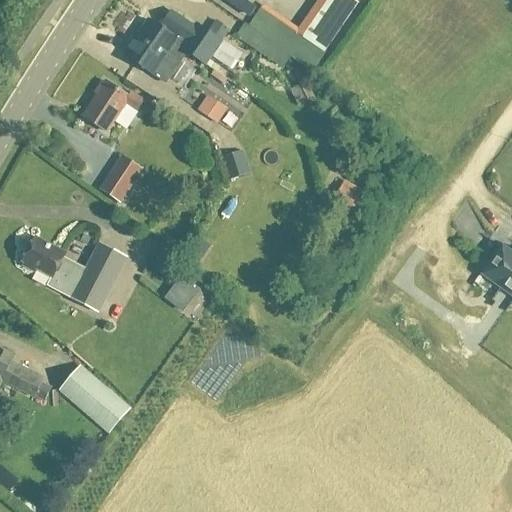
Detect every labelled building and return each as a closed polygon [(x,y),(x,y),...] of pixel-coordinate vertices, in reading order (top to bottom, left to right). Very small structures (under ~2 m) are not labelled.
[(227,0),(251,16),(255,9),(247,3),(249,0),(227,0)] [(331,0),(310,41),(333,53),(347,28),(359,34),(372,9),(355,0),(331,0)] [(125,55),(167,82),(186,52),(206,65),(222,39),(198,24),(196,26),(171,11),(161,27),(148,19),(125,55)] [(353,70),(349,77),(369,89),(373,81),(353,70)] [(94,93),(96,95),(83,116),(107,132),(126,102),(137,109),(144,99),(133,92),(128,97),(105,82),(103,85),(101,83),(94,93)] [(243,153),(223,159),(230,180),(249,174),(243,153)] [(144,168),(125,156),(103,189),(122,202),(144,168)] [(45,285),(92,309),(112,270),(92,259),(86,272),(60,258),(63,252),(33,236),(20,260),(23,261),(22,264),(32,269),(33,267),(49,275),(45,285)] [(511,254),(503,248),(484,274),(503,287),(506,281),(511,285),(511,254)] [(433,262),(415,288),(469,327),(487,301),(433,262)] [(461,269),(456,275),(473,289),(478,283),(461,269)] [(0,380),(34,397),(43,379),(9,362),(14,354),(0,347),(0,380)] [(130,407),(94,376),(73,400),(109,431),(130,407)]
